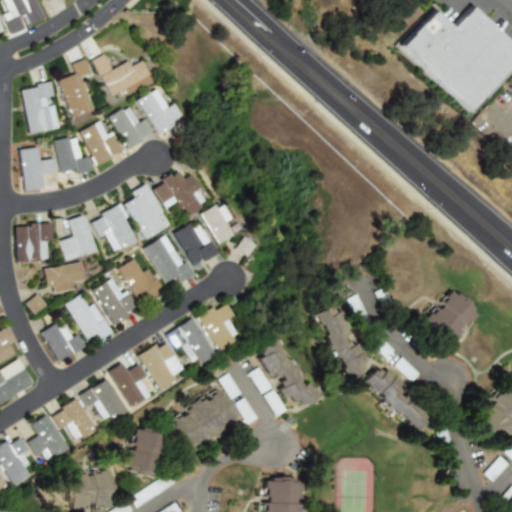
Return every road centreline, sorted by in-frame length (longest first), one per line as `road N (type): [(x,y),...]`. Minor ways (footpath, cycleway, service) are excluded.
road 1 (secondary): [(511,252),(227,0)]
road 2 (residential): [(0,80),(5,271),(23,328),(57,386)]
road 3 (residential): [(0,423),(230,280)]
road 4 (residential): [(157,159),(61,201),(3,206)]
road 5 (residential): [(0,80),(75,45),(126,0)]
